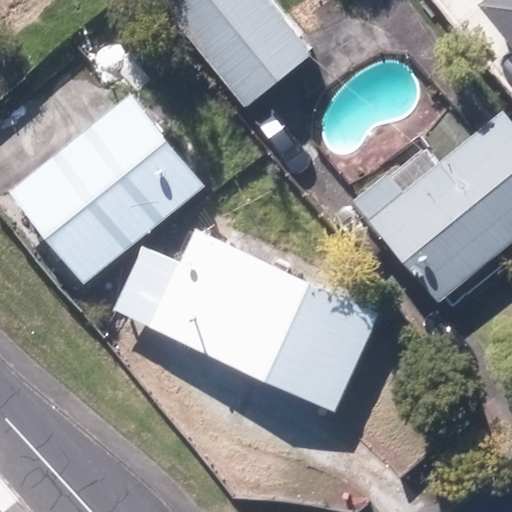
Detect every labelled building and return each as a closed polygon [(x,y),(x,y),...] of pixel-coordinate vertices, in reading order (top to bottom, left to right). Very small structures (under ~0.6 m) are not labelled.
[(0,0),(0,24),(4,29),(32,0),(0,0)] [(284,0),(174,0),(255,101),(323,48),(284,0)] [(511,0),(489,0),(511,28),(511,0)] [(16,179),(85,276),(217,181),(149,85),(16,179)] [(361,193),(442,296),(511,241),(511,102),(441,158),(428,141),(361,193)] [(187,261),(150,244),(122,303),(343,405),(390,303),(207,218),(187,261)]
